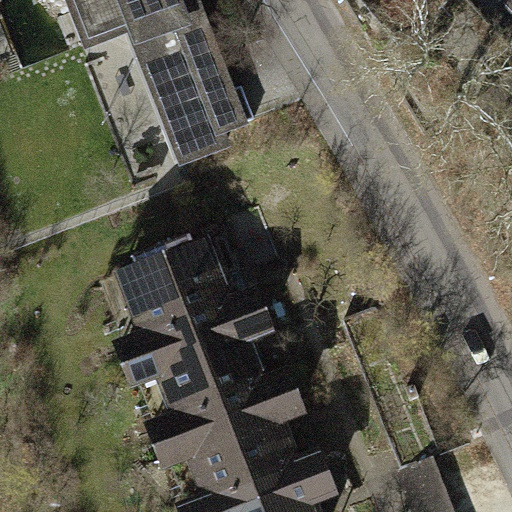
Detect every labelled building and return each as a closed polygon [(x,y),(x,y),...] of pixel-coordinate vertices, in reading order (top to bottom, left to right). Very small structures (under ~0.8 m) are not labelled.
[(0,0),(0,61),(116,16),(180,179),(252,151),(192,0),(0,0)] [(360,0),(404,54),(450,16),(441,6),(448,0),(360,0)] [(511,68),(472,106),(511,149),(511,68)] [(113,290),(144,374),(260,332),(229,247),(113,290)] [(144,374),(174,457),(291,415),(260,332),(144,374)] [(174,457),(194,511),(286,511),(322,499),(291,415),(174,457)] [(461,511),(444,457),(377,478),(388,511),(461,511)] [(286,511),(326,511),(322,499),(286,511)]
